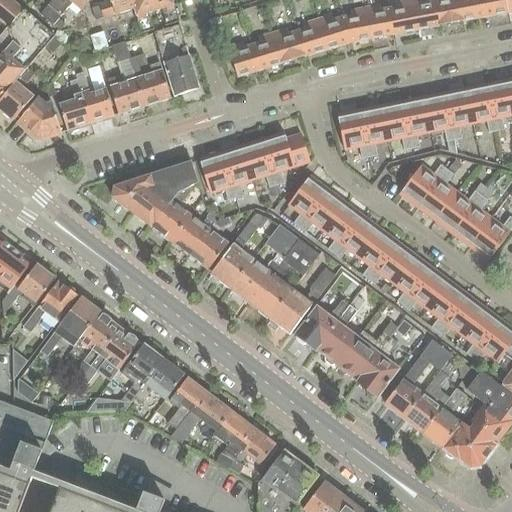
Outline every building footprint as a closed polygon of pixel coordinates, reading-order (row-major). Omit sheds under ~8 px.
[(0,0),(0,22),(8,29),(24,11),(11,0),(0,0)] [(53,0),(40,16),(46,21),(63,0),(53,0)] [(71,5),(80,13),(90,0),(63,0),(46,21),(52,27),(57,20),(71,5)] [(103,19),(134,10),(135,9),(131,0),(109,0),(110,2),(99,5),(99,7),(92,9),(95,20),(103,18),(103,19)] [(131,0),(135,9),(134,10),(141,34),(153,30),(148,14),(155,12),(151,0),(131,0)] [(167,26),(179,23),(171,0),(151,0),(155,12),(162,10),(167,26)] [(213,0),(217,11),(229,7),(226,0),(213,0)] [(416,31),(410,0),(406,0),(395,2),(396,10),(389,12),(394,35),(416,31)] [(439,26),(435,3),(427,4),(426,0),(410,0),(416,31),(439,26)] [(441,0),(442,2),(435,3),(439,26),(462,22),(457,0),(441,0)] [(485,18),(481,0),(457,0),(462,22),(485,18)] [(508,13),(504,0),(481,0),(485,18),(508,13)] [(394,35),(389,12),(382,13),(380,5),(366,8),(371,39),(394,35)] [(350,16),(341,18),(348,44),(371,39),(366,8),(349,11),(350,16)] [(0,100),(27,69),(45,48),(55,38),(24,11),(8,29),(0,38),(0,100)] [(348,44),(341,18),(332,20),(331,16),(317,20),(326,51),(348,44)] [(57,20),(52,27),(59,32),(64,26),(57,20)] [(326,51),(317,20),(302,25),(304,29),(296,32),(303,57),(326,51)] [(171,88),(174,97),(174,98),(199,90),(189,56),(188,56),(186,48),(179,26),(155,34),(171,88)] [(303,57),(296,32),(288,34),(287,30),(272,34),(281,64),(296,60),(303,57)] [(281,64),(272,34),(258,39),(259,43),(251,45),(259,71),(281,64)] [(106,36),(93,38),(96,52),(108,49),(106,36)] [(55,38),(45,48),(52,55),(62,44),(55,38)] [(112,48),(117,64),(119,64),(130,60),(131,60),(126,43),(125,44),(112,48)] [(259,71),(251,45),(244,47),(242,43),(228,48),(237,78),(259,71)] [(95,55),(83,59),(86,68),(97,64),(95,55)] [(171,99),(168,89),(159,64),(148,67),(144,55),(131,60),(130,60),(135,79),(144,107),(171,99)] [(14,121),(21,113),(34,98),(23,89),(35,75),(27,69),(0,100),(0,108),(4,112),(4,115),(8,118),(11,118),(14,121)] [(84,74),(76,76),(77,81),(90,124),(97,122),(100,121),(103,122),(110,120),(112,118),(114,117),(111,107),(106,89),(90,94),(84,74)] [(118,116),(144,107),(135,79),(125,83),(123,78),(108,83),(118,116)] [(58,104),(64,123),(67,132),(69,131),(72,132),(79,130),(81,128),(84,127),(84,126),(90,124),(77,81),(69,83),(74,100),(58,104)] [(511,101),(508,81),(487,85),(496,132),(504,131),(501,119),(511,116),(511,101)] [(53,85),(45,87),(49,100),(57,98),(53,85)] [(487,85),(465,90),(473,124),(486,122),(489,134),(496,132),(487,85)] [(465,90),(444,94),(454,141),(462,139),(459,127),(473,124),(465,90)] [(444,94),(423,98),(430,133),(444,130),(446,143),(447,143),(454,141),(444,94)] [(46,104),(39,98),(24,115),(17,123),(36,139),(37,138),(41,139),(42,140),(61,134),(52,103),(46,104)] [(423,98),(402,103),(412,150),(419,148),(417,136),(430,133),(423,98)] [(402,103),(381,107),(388,142),(401,139),(404,151),(412,150),(402,103)] [(381,107),(360,112),(369,158),(377,157),(374,145),(388,142),(381,107)] [(369,158),(360,112),(338,116),(345,151),(359,148),(362,160),(369,158)] [(504,131),(497,133),(499,141),(506,139),(504,131)] [(283,134),(262,141),(276,187),(284,184),(280,172),(309,163),(300,136),(285,140),(283,134)] [(262,141),(241,147),(252,181),(265,177),(269,189),(276,187),(262,141)] [(454,141),(447,143),(449,154),(456,156),(454,141)] [(241,147),(221,154),(235,199),(243,197),(239,185),(252,181),(241,147)] [(228,202),(235,199),(221,154),(200,160),(210,194),(224,190),(228,202)] [(455,160),(447,171),(453,176),(461,165),(455,160)] [(114,188),(112,199),(113,199),(151,228),(175,195),(193,187),(199,184),(194,173),(191,163),(115,188),(114,188)] [(400,196),(418,209),(447,171),(440,166),(433,176),(421,167),(400,196)] [(447,171),(418,209),(435,222),(456,194),(445,186),(453,176),(447,171)] [(295,183),(299,179),(294,174),(290,179),(295,183)] [(310,178),(288,206),(300,215),(292,224),(299,229),(328,191),(310,178)] [(480,185),(475,192),(481,197),(487,190),(480,185)] [(481,197),(487,202),(496,190),(490,185),(487,190),(481,197)] [(175,195),(151,228),(161,235),(160,236),(168,243),(169,241),(171,243),(191,215),(180,206),(195,188),(193,187),(175,195)] [(276,187),(269,189),(272,198),(279,195),(276,187)] [(323,233),(345,204),(328,191),(299,229),(304,234),(312,224),(323,233)] [(456,194),(435,222),(452,235),(481,197),(475,192),(467,202),(456,194)] [(481,197),(452,235),(469,248),(491,220),(480,211),(487,202),(481,197)] [(327,251),(333,256),(362,217),(345,204),(323,233),(334,242),(327,251)] [(191,215),(171,243),(173,244),(171,245),(179,251),(180,250),(191,258),(216,224),(212,210),(207,217),(202,224),(191,215)] [(256,214),(249,223),(257,229),(260,231),(268,220),(256,214)] [(333,256),(339,261),(347,251),(358,259),(380,230),(362,217),(333,256)] [(469,248),(488,261),(511,228),(511,220),(509,218),(502,228),(491,220),(469,248)] [(229,219),(216,224),(221,228),(230,223),(229,219)] [(241,251),(257,229),(249,223),(211,273),(221,280),(219,283),(228,289),(229,287),(231,289),(253,260),(241,251)] [(208,271),(218,257),(229,244),(217,235),(221,228),(216,224),(191,258),(208,271)] [(284,260),(299,241),(279,226),(265,245),(284,260)] [(380,230),(358,259),(369,268),(361,277),(368,282),(397,243),(380,230)] [(0,268),(15,249),(0,238),(0,268)] [(319,256),(299,241),(284,260),(283,262),(290,268),(303,277),(319,256)] [(414,256),(397,243),(368,282),(373,286),(381,277),(392,285),(414,256)] [(175,249),(171,246),(167,252),(171,255),(175,249)] [(0,268),(0,281),(11,291),(33,263),(25,257),(15,249),(0,268)] [(396,303),(402,308),(431,270),(414,256),(392,285),(403,294),(396,303)] [(253,260),(231,289),(234,290),(232,292),(241,299),(242,297),(251,304),(279,267),(272,262),(266,270),(253,260)] [(279,267),(251,304),(260,310),(258,313),(267,319),(269,317),(271,319),(293,290),(280,281),(290,268),(283,262),(279,267)] [(33,308),(49,288),(55,280),(42,270),(43,269),(42,269),(41,270),(38,267),(39,266),(38,266),(38,267),(36,265),(17,290),(14,287),(11,291),(2,303),(3,316),(19,296),(33,308)] [(293,290),(271,319),(273,320),(271,322),(280,329),(282,327),(291,334),(334,277),(325,270),(309,291),(310,292),(305,299),(293,290)] [(431,270),(402,308),(409,313),(416,303),(427,311),(449,283),(431,270)] [(52,329),(71,305),(77,297),(75,295),(74,291),(70,288),(66,288),(64,286),(63,288),(58,283),(60,281),(59,281),(23,328),(30,334),(41,320),(52,329)] [(430,329),(437,334),(466,296),(449,283),(427,311),(438,320),(430,329)] [(462,337),(483,309),(466,296),(437,334),(443,339),(450,329),(462,337)] [(364,303),(356,297),(350,307),(357,313),(364,303)] [(62,339),(74,348),(79,341),(93,321),(99,313),(98,312),(97,311),(99,310),(90,303),(89,305),(88,304),(88,305),(80,299),(74,307),(40,352),(47,358),(62,339)] [(316,352),(316,351),(350,307),(341,301),(330,317),(316,307),(294,336),(297,338),(297,342),(302,345),(305,345),(316,352)] [(357,313),(350,307),(316,351),(326,359),(326,362),(331,366),(334,365),(337,367),(358,338),(345,328),(351,320),(357,313)] [(464,355),(471,360),(500,322),(483,309),(462,337),(472,345),(464,355)] [(99,313),(93,321),(79,341),(91,351),(83,362),(90,368),(119,329),(111,323),(112,322),(111,321),(108,317),(103,315),(102,314),(101,315),(99,313)] [(403,322),(396,332),(404,338),(411,328),(403,322)] [(511,330),(500,322),(471,360),(477,365),(485,355),(497,364),(511,343),(511,330)] [(383,332),(390,338),(397,328),(390,323),(383,332)] [(133,352),(139,344),(137,342),(138,342),(137,341),(134,337),(129,335),(128,334),(127,335),(119,329),(90,368),(97,373),(105,362),(117,372),(133,352)] [(351,378),(357,382),(390,338),(383,332),(375,343),(362,333),(358,338),(337,367),(339,368),(339,372),(344,376),(347,375),(351,378)] [(377,399),(399,370),(386,360),(390,355),(389,354),(397,344),(390,338),(357,382),(356,383),(366,391),(366,395),(371,398),(375,397),(377,399)] [(446,364),(452,356),(432,342),(420,358),(429,365),(439,373),(446,364)] [(120,407),(128,407),(133,401),(165,359),(165,358),(163,361),(156,356),(158,353),(155,356),(153,354),(153,351),(148,347),(145,348),(143,346),(124,370),(120,375),(133,385),(116,407),(120,407)] [(13,352),(13,351),(13,381),(14,380),(28,363),(27,362),(13,352)] [(504,381),(501,384),(511,392),(511,361),(504,355),(496,365),(509,375),(504,381)] [(420,358),(384,405),(393,411),(395,415),(398,417),(402,418),(404,419),(423,395),(412,386),(429,365),(420,358)] [(177,385),(183,377),(181,375),(181,372),(176,368),(173,369),(170,367),(173,364),(172,364),(170,367),(163,362),(166,359),(165,359),(133,401),(141,407),(152,392),(165,402),(177,385)] [(90,368),(83,362),(74,374),(81,380),(85,375),(90,368)] [(455,370),(446,364),(439,373),(448,379),(455,370)] [(81,380),(80,381),(87,387),(97,373),(90,368),(85,375),(81,380)] [(491,371),(486,377),(499,387),(501,384),(504,381),(491,371)] [(421,432),(423,434),(450,400),(439,391),(448,379),(439,373),(423,395),(404,419),(412,426),(414,429),(417,432),(421,432)] [(462,424),(442,449),(446,451),(446,452),(447,456),(450,459),(454,459),(455,459),(455,458),(459,461),(459,460),(460,461),(471,469),(479,468),(495,447),(497,443),(511,423),(511,396),(499,387),(486,377),(480,373),(466,391),(479,401),(484,404),(469,423),(472,425),(469,429),(462,424)] [(190,382),(186,379),(181,387),(169,403),(178,410),(167,425),(177,430),(197,403),(206,409),(213,400),(198,388),(199,387),(191,381),(190,382)] [(19,380),(17,382),(18,394),(32,404),(39,395),(19,380)] [(442,449),(462,424),(450,415),(458,404),(459,405),(465,396),(457,390),(450,400),(423,434),(431,440),(433,444),(436,446),(440,447),(442,449)] [(44,398),(43,406),(51,407),(52,399),(44,398)] [(187,435),(193,427),(198,420),(215,433),(231,413),(228,411),(227,408),(223,405),(220,405),(213,400),(206,409),(197,403),(177,430),(187,436),(187,435)] [(0,511),(18,511),(39,458),(49,450),(45,444),(53,423),(0,402),(0,511)] [(222,454),(221,455),(232,461),(240,451),(242,452),(249,442),(241,436),(249,427),(242,421),(243,420),(235,414),(234,415),(231,413),(215,433),(212,436),(224,445),(226,442),(229,444),(222,454)] [(247,457),(260,467),(269,455),(275,447),(271,444),(271,441),(266,438),(264,438),(249,427),(241,436),(249,442),(242,452),(240,451),(232,461),(234,462),(241,465),(247,457)] [(257,511),(261,511),(299,462),(287,453),(286,455),(283,453),(278,449),(257,478),(257,511)] [(221,455),(216,463),(229,470),(234,462),(232,461),(221,455)] [(234,462),(229,470),(239,475),(244,467),(241,465),(234,462)] [(296,507),(311,487),(317,479),(314,476),(315,474),(299,462),(261,511),(296,511),(299,510),(296,507)] [(323,483),(322,485),(302,511),(332,511),(343,498),(334,492),(334,488),(330,485),(326,486),(323,483)] [(118,511),(64,492),(59,490),(50,511),(118,511)] [(143,494),(142,497),(136,511),(139,511),(160,511),(164,502),(143,494)] [(332,511),(361,511),(361,508),(357,505),(353,506),(343,498),(332,511)]
